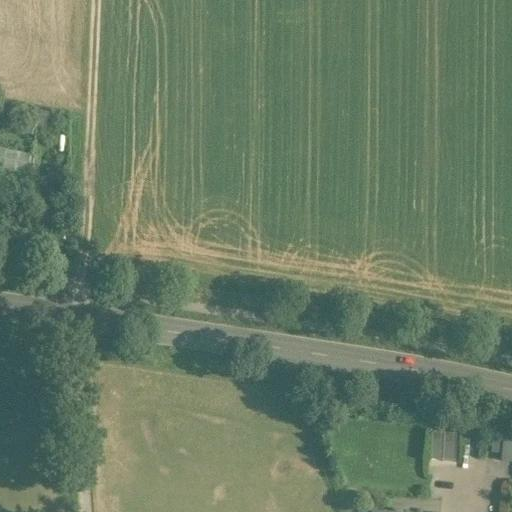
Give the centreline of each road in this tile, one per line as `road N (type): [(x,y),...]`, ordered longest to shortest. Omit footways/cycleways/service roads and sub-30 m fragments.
road 1 (secondary): [(0,308),(511,393)]
road 2 (track): [(80,321),(96,0)]
